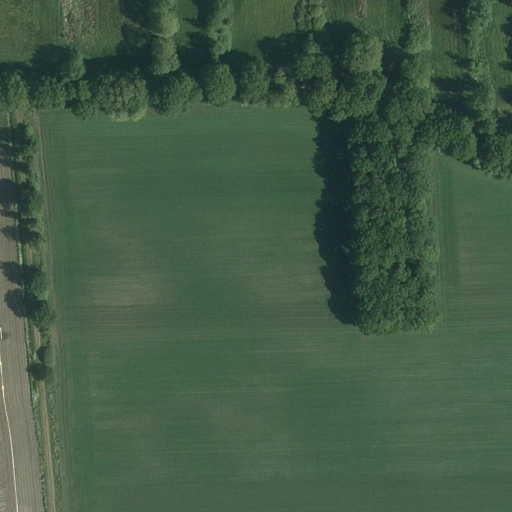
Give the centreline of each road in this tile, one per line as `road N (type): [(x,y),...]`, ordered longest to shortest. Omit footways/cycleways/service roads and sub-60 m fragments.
road 1 (track): [(0,95),(309,87),(511,151)]
road 2 (track): [(18,95),(54,511)]
